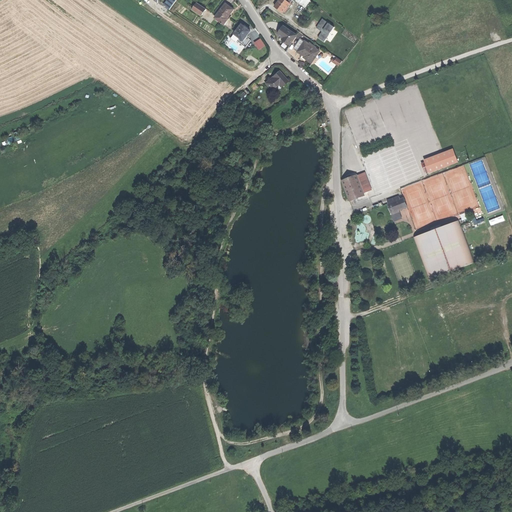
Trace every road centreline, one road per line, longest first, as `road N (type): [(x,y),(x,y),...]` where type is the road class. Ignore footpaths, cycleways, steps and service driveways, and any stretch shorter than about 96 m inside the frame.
road 1 (track): [(511,40),(398,78),(265,144),(227,225),(201,373),(227,470)]
road 2 (track): [(0,346),(52,323),(99,263),(107,228),(249,80)]
road 3 (track): [(217,432),(245,443),(300,428),(320,404),(322,202),(336,171)]
road 4 (unclassified): [(334,105),(343,427)]
